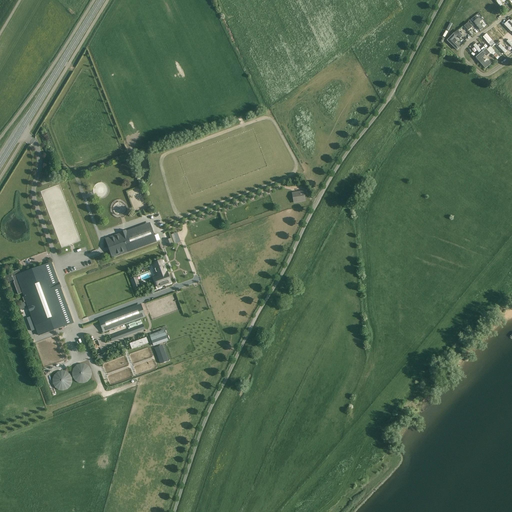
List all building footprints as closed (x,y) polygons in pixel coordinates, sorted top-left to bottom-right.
[(493,4),(481,13),(484,16),(492,10),(497,17),(501,14),(493,4)] [(473,22),(480,30),(483,28),(479,23),(482,20),(480,17),(473,22)] [(464,26),(468,31),(472,27),(468,22),(464,26)] [(498,24),(495,26),(499,32),(492,37),(495,41),(505,34),(498,24)] [(454,34),(447,41),(457,50),(459,48),(455,43),(457,41),(454,39),(457,36),(457,35),(459,33),(457,31),(454,34)] [(511,34),(510,32),(503,37),(509,44),(511,40),(511,34)] [(490,46),(494,43),(493,41),(487,34),(484,36),(483,38),(490,46)] [(467,53),(472,59),(483,48),(478,43),(467,53)] [(494,51),(490,47),(487,50),(491,54),(497,60),(501,56),(496,50),(495,51),(494,51)] [(487,56),(490,53),(486,49),(483,52),(476,58),(485,69),(490,64),(486,59),(484,61),(481,58),(485,55),(486,54),(487,56)] [(293,204),(306,202),(304,191),(292,193),(293,204)] [(155,239),(150,226),(129,234),(128,231),(126,232),(126,231),(120,233),(121,234),(110,238),(116,256),(135,249),(134,247),(155,239)] [(158,262),(153,263),(158,276),(154,277),(158,287),(162,286),(171,282),(168,276),(167,277),(161,262),(161,261),(158,262)] [(12,273),(11,273),(11,274),(14,282),(13,282),(18,295),(23,293),(39,335),(73,323),(51,263),(21,274),(19,271),(19,270),(18,270),(12,272),(12,273)] [(131,279),(134,288),(140,286),(136,277),(131,279)] [(139,306),(99,321),(103,331),(143,316),(139,306)] [(97,321),(83,326),(84,331),(99,327),(97,321)] [(111,337),(112,341),(144,329),(143,325),(111,337)] [(159,332),(154,334),(154,335),(150,336),(152,340),(164,335),(163,332),(161,331),(160,331),(159,332)] [(148,343),(146,338),(129,344),(131,349),(148,343)] [(80,383),(82,383),(83,383),(85,383),(87,382),(88,381),(89,380),(90,379),(91,377),(91,375),(92,374),(91,372),(91,370),(90,369),(89,367),(88,366),(87,365),(85,364),(83,364),(82,364),(80,364),(78,364),(77,365),(75,366),(74,367),(73,369),(73,370),(72,372),(72,374),(72,375),(73,377),(73,379),(74,380),(75,381),(77,382),(78,383),(80,383)] [(60,391),(62,391),(64,391),(65,390),(67,389),(68,389),(70,387),(71,386),(71,384),(72,383),(72,381),(72,379),(71,378),(71,376),(70,375),(68,374),(67,373),(65,372),(64,371),(62,371),(60,371),(59,372),(57,373),(56,374),(55,375),(54,376),(53,378),(53,379),(52,381),(53,383),(53,384),(54,386),(55,387),(56,388),(57,389),(59,390),(60,391)]
